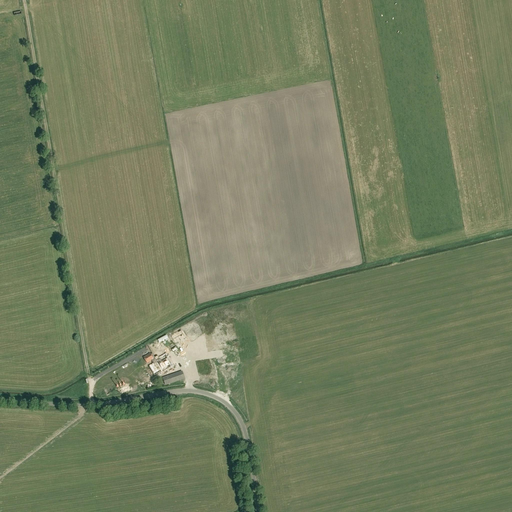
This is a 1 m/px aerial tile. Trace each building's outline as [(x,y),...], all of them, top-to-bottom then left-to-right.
[(201,335),(197,329),(198,328),(197,328),(187,334),(186,335),(187,335),(190,341),(190,342),(191,341),(201,335),(202,334),(201,335)] [(167,338),(165,335),(156,341),(158,344),(167,338)] [(221,362),(259,355),(257,341),(250,342),(249,337),(229,340),(229,346),(218,347),(221,362)] [(154,358),(152,353),(144,358),(147,363),(151,361),(153,363),(157,361),(154,358)] [(172,365),(166,355),(160,359),(158,355),(154,358),(157,361),(163,370),(172,365)] [(157,361),(153,363),(149,366),(154,375),(163,370),(157,361)] [(211,368),(210,361),(198,363),(199,370),(211,368)] [(169,384),(184,378),(182,372),(167,377),(169,384)]
